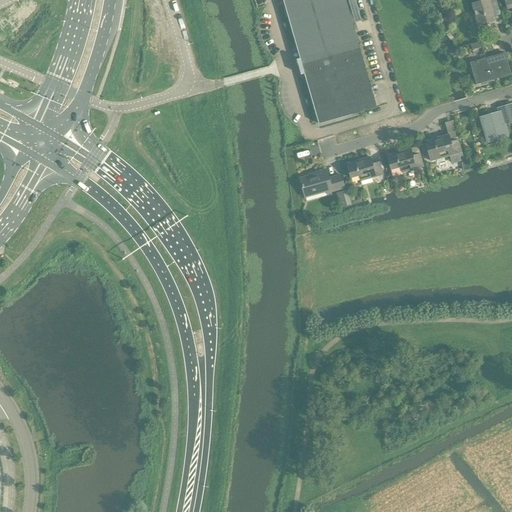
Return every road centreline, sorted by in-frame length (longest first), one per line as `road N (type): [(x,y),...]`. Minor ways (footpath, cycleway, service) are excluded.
road 1 (primary): [(200,407),(207,345),(186,268),(140,199),(58,137)]
road 2 (primary): [(45,161),(103,202),(146,251),(173,304),(200,407)]
road 3 (unclassified): [(168,0),(188,68),(183,88),(125,108),(81,96)]
road 4 (residential): [(329,154),(511,90)]
road 5 (unclassified): [(28,511),(29,449),(0,394)]
